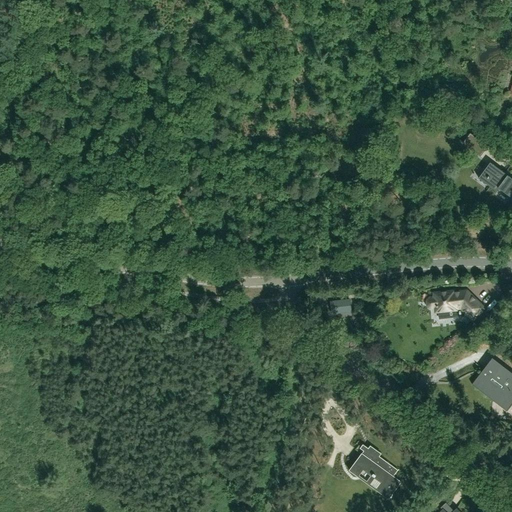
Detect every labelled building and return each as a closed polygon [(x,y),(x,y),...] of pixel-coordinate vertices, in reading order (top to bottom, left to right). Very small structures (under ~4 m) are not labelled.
[(462,143),(480,156),(488,146),(470,133),(462,143)] [(510,197),(511,194),(511,179),(490,163),(478,178),(496,191),(498,188),(510,197)] [(427,298),(426,300),(426,304),(427,306),(429,307),(435,306),(436,311),(438,311),(439,315),(447,314),(447,310),(454,309),(455,317),(463,316),(466,313),(472,319),(483,308),(466,291),(453,293),(453,291),(434,293),(434,297),(429,297),(427,298)] [(330,302),(332,315),(351,313),(350,300),(330,302)] [(471,329),(475,324),(470,319),(466,324),(471,329)] [(511,373),(492,358),(472,384),(478,390),(479,389),(481,388),(484,392),(486,395),(486,396),(487,396),(490,397),(500,400),(507,402),(509,402),(510,401),(511,398),(511,373)] [(377,491),(389,499),(401,482),(393,476),(398,470),(378,456),(377,458),(371,453),(372,451),(366,447),(362,453),(349,470),(356,476),(362,468),(382,483),(377,491)]
